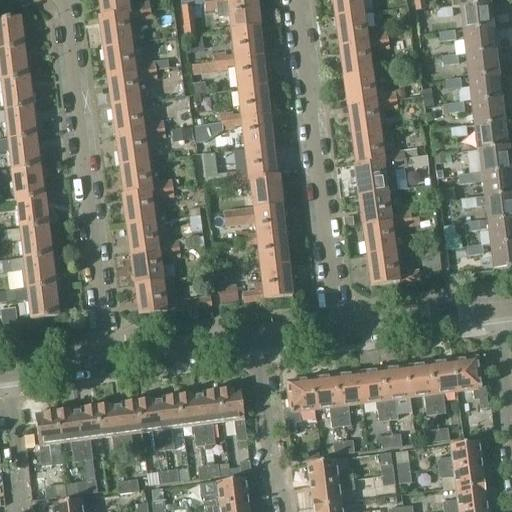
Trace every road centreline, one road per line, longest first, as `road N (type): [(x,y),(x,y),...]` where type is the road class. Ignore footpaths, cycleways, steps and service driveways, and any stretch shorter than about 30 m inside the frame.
road 1 (residential): [(65,0),(109,364)]
road 2 (residential): [(338,333),(295,0)]
road 3 (residential): [(282,511),(261,343)]
road 4 (tertiary): [(338,333),(501,312)]
road 5 (tertiary): [(109,364),(261,343)]
road 6 (residential): [(21,511),(7,377)]
